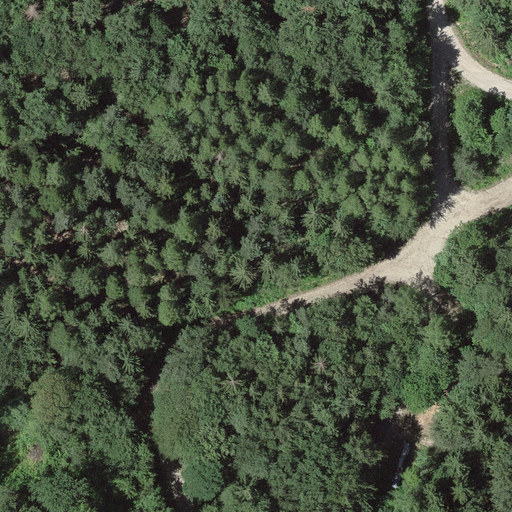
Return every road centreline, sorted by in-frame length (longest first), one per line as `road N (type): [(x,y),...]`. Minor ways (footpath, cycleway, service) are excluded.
road 1 (track): [(188,511),(156,423),(164,371),(187,343),(423,256),(441,225),(511,187)]
road 2 (track): [(357,511),(429,322),(423,256)]
road 3 (track): [(441,225),(439,0)]
